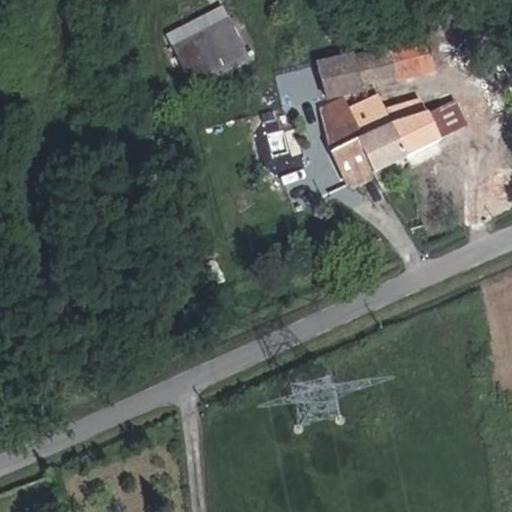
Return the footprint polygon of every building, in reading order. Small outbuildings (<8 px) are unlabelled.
[(258,0),(263,10),(276,5),(273,0),(258,0)] [(233,14),(175,45),(198,88),(256,57),(233,14)] [(428,33),(386,43),(398,80),(439,71),(428,33)] [(398,80),(386,43),(363,49),(353,52),(366,89),(398,80)] [(325,98),(366,89),(353,52),(314,63),(325,98)] [(449,135),(449,140),(474,130),(458,88),(443,94),(437,96),(436,94),(422,99),(425,105),(440,138),(449,135)] [(344,110),(353,132),(380,121),(371,100),(344,110)] [(340,186),(346,183),(369,172),(353,132),(344,110),(340,103),(316,114),(325,154),(340,186)] [(397,157),(440,138),(425,105),(380,121),(397,157)] [(369,172),(397,157),(380,121),(353,132),(369,172)] [(380,240),(359,249),(363,263),(385,255),(380,240)]
